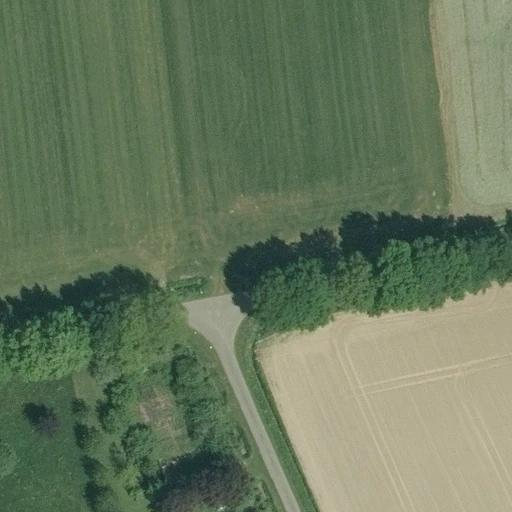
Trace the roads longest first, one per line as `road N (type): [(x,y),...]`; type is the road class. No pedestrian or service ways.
road 1 (unclassified): [(511,246),(205,310)]
road 2 (unclassified): [(293,511),(205,310)]
road 3 (unclassified): [(0,346),(205,310)]
